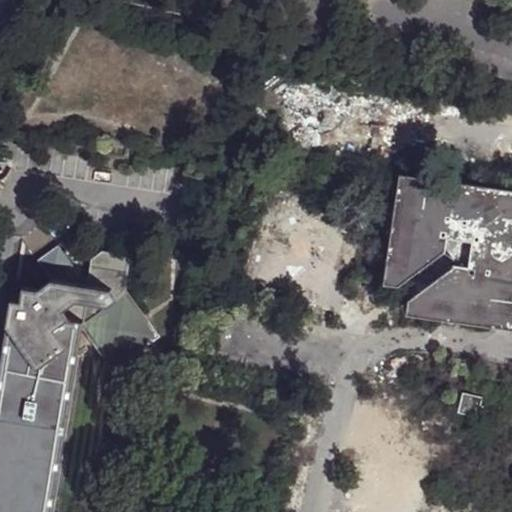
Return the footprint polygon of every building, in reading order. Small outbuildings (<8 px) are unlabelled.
[(409,313),(511,327),(511,189),(402,174),(387,281),(400,284),(423,267),(434,280),(413,296),(409,313)] [(52,276),(70,262),(57,244),(38,260),(52,276)] [(110,287),(116,296),(124,290),(129,255),(102,250),(90,260),(87,276),(74,275),(68,267),(72,264),(70,262),(52,276),(110,287)] [(50,511),(81,327),(81,319),(68,317),(64,308),(78,300),(107,304),(116,296),(110,287),(52,276),(39,287),(23,286),(20,300),(11,298),(0,367),(0,511),(50,511)] [(81,319),(81,327),(110,369),(159,337),(124,290),(116,296),(107,304),(81,319)] [(481,404),(463,399),(457,418),(475,423),(481,404)]
